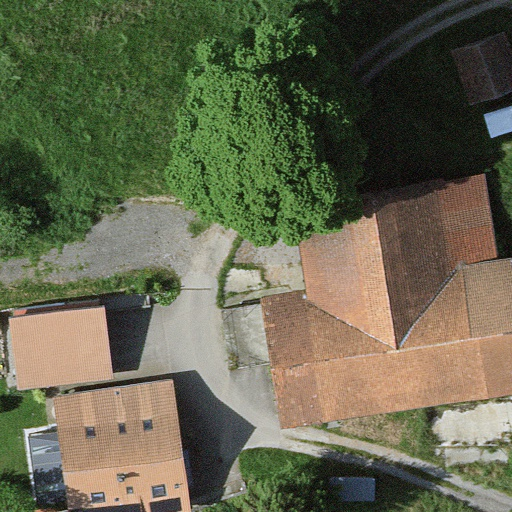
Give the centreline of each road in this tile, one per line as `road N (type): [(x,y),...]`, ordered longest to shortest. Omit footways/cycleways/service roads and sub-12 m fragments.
road 1 (track): [(508,511),(369,456),(211,417),(186,244),(102,249)]
road 2 (track): [(474,0),(405,27),(396,76),(511,172)]
